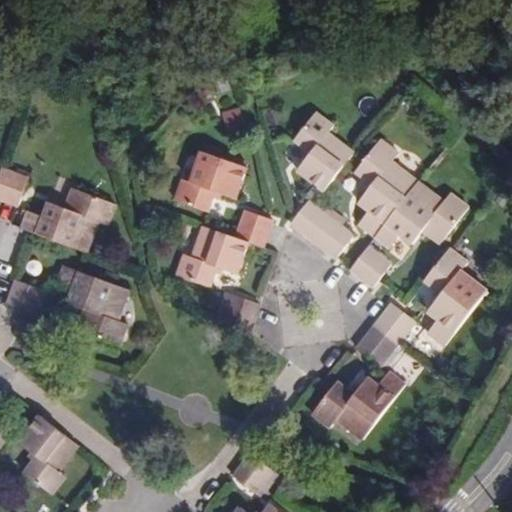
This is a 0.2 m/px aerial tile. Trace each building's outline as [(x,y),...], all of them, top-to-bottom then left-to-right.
[(311,154),(308,158),(298,170),(324,191),(355,152),(330,132),(335,125),(317,112),(294,140),(307,150),(311,154)] [(372,186),(369,191),(359,203),(370,211),(359,224),(391,249),(401,235),(413,244),(419,235),(423,231),(428,234),(441,245),(470,208),(451,193),(444,202),(393,162),(400,154),(381,139),(355,173),(368,182),(372,186)] [(303,155),(308,158),(311,154),(307,150),(303,155)] [(248,168),(202,152),(192,183),(183,180),(176,201),(209,213),(216,194),(237,201),(248,168)] [(30,179),(2,168),(0,173),(0,199),(19,207),(30,179)] [(364,187),(369,191),(372,186),(368,182),(364,187)] [(117,205),(73,188),(66,208),(50,202),(44,217),(29,211),(22,229),(88,253),(99,223),(108,227),(117,205)] [(291,224),(337,260),(355,236),(310,200),(291,224)] [(236,237),(251,243),(265,248),(275,221),(246,210),(236,237)] [(240,275),(251,243),(236,237),(205,226),(193,258),(185,255),(178,276),(211,287),(218,268),(240,275)] [(423,231),(419,235),(424,239),(428,234),(423,231)] [(350,270),(374,288),(392,265),(368,247),(350,270)] [(424,281),(437,291),(442,295),(438,300),(428,312),(439,320),(428,334),(445,347),(489,291),(463,271),(469,263),(450,248),(424,281)] [(130,290),(64,266),(58,284),(75,290),(70,304),(84,309),(76,330),(121,346),(129,325),(119,321),(130,290)] [(45,291),(17,280),(7,308),(35,318),(45,291)] [(442,295),(437,291),(433,296),(438,300),(442,295)] [(261,305),(233,295),(224,322),(252,332),(261,305)] [(357,349),(381,367),(416,322),(392,303),(357,349)] [(355,395),(350,391),(338,381),(312,414),(331,429),(337,421),(363,440),(406,385),(389,372),(379,385),(369,377),(359,390),(355,395)] [(354,387),(350,391),(355,395),(359,390),(354,387)] [(37,457),(34,462),(24,474),(52,495),(67,476),(60,472),(80,446),(41,416),(20,443),(33,453),(37,457)] [(0,448),(13,432),(0,422),(0,448)] [(29,458),(34,462),(37,457),(33,453),(29,458)] [(274,472),(251,454),(233,476),(256,494),(274,472)]
